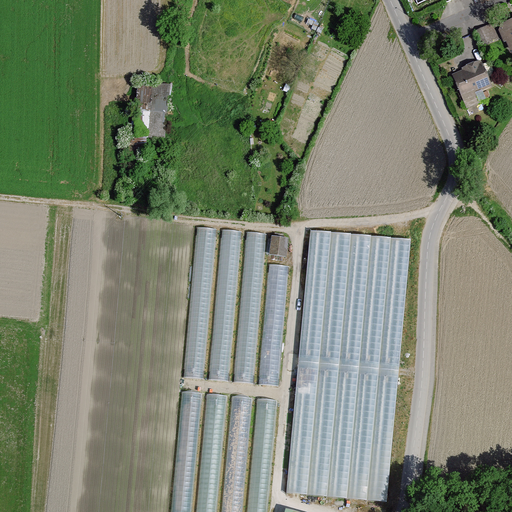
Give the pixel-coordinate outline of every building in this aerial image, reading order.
[(508,39),(511,48),(511,22),(502,27),(504,29),(501,30),(506,40),(508,39)] [(498,39),(492,27),(483,31),(477,33),(483,46),(498,39)] [(442,36),(438,38),(440,44),(449,40),(447,36),(443,38),(442,36)] [(465,72),(455,78),(463,97),(473,93),(488,86),(480,66),(478,67),(477,64),(464,70),(465,72)] [(167,97),(168,86),(158,85),(140,84),(139,102),(136,135),(165,137),(167,97)] [(473,93),(463,97),(468,108),(478,103),(473,93)] [(184,378),(204,380),(218,230),(197,228),(184,378)] [(209,381),(230,383),(243,233),(223,231),(209,381)] [(411,242),(311,232),(288,494),(387,503),(399,371),(411,242)] [(233,383),(254,385),(267,235),(247,233),(233,383)] [(275,238),(272,254),(284,256),(287,240),(275,238)] [(258,385),(279,387),(290,267),(269,265),(258,385)] [(171,511),(191,511),(203,395),(183,393),(171,511)] [(197,511),(217,511),(228,397),(208,395),(197,511)] [(222,511),(242,511),(253,400),(233,398),(222,511)] [(247,511),(267,511),(277,401),(257,400),(247,511)]
